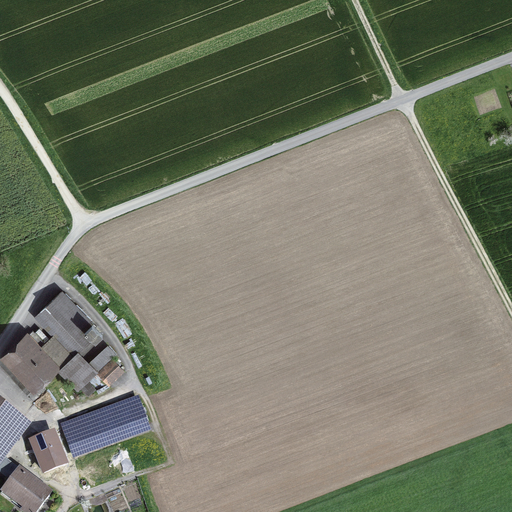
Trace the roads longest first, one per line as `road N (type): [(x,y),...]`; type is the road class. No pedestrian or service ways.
road 1 (residential): [(0,343),(83,222),(511,59)]
road 2 (track): [(511,311),(354,0)]
road 3 (track): [(83,222),(0,93)]
